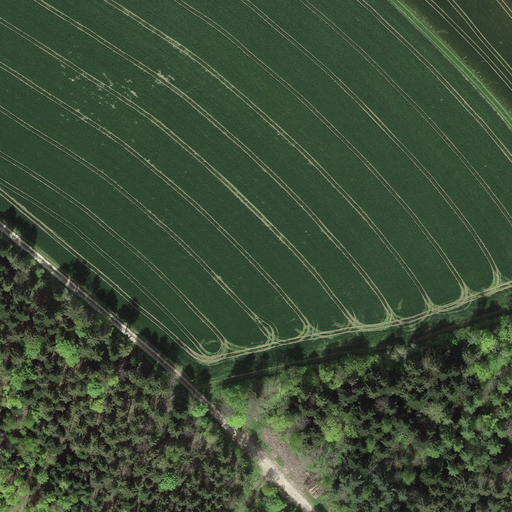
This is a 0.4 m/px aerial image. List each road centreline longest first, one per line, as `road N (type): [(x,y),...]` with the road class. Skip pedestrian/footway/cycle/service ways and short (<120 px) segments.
road 1 (track): [(312,511),(193,393),(0,225)]
road 2 (track): [(193,393),(511,306)]
road 3 (track): [(401,0),(511,117)]
